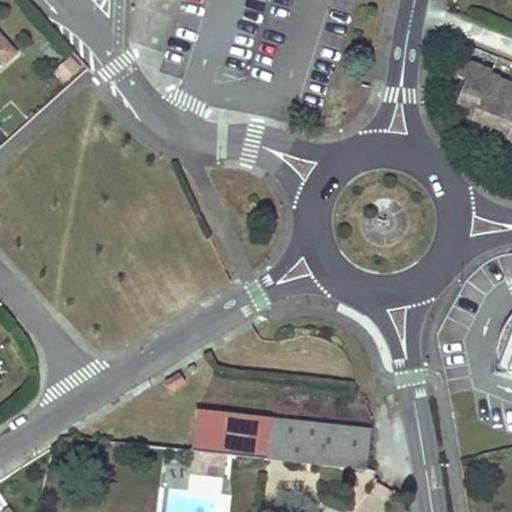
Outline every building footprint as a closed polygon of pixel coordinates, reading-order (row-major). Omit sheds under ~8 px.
[(82,69),(70,57),(55,73),(66,85),(82,69)] [(490,71),(461,60),(455,74),(463,78),(454,102),(473,110),(470,119),(507,134),(506,141),(511,142),(511,84),(507,82),(488,75),(490,71)] [(511,339),(511,327),(503,332),(507,342),(511,339)] [(511,339),(507,342),(499,368),(511,373),(511,339)] [(179,372),(163,380),(170,391),(185,382),(179,372)] [(370,427),(198,410),(193,452),(197,452),(230,456),(249,458),(368,470),(369,450),(370,427)] [(466,425),(473,455),(510,447),(504,416),(466,425)] [(229,482),(230,456),(197,452),(195,479),(229,482)]
